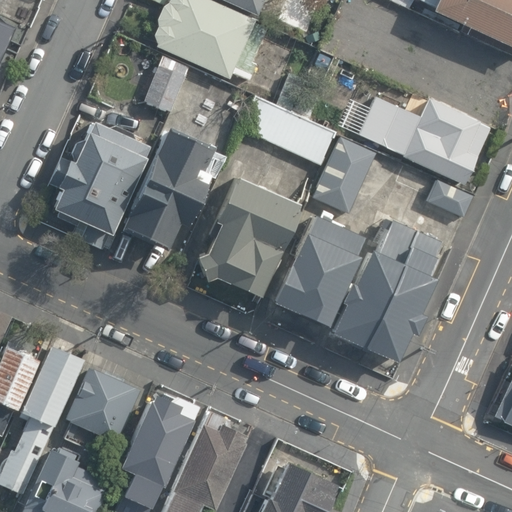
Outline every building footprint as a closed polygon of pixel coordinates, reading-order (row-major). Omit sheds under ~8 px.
[(264,24),(204,0),(162,0),(149,20),(151,45),(223,78),(225,72),(243,79),(264,24)] [(217,0),(252,16),(258,0),(217,0)] [(511,0),(430,0),(428,4),(511,42),(511,0)] [(511,63),(511,62),(408,14),(394,44),(407,50),(409,45),(418,49),(403,82),(485,120),(511,63)] [(312,52),(334,62),(349,27),(328,17),(312,52)] [(0,48),(10,27),(0,22),(0,48)] [(188,68),(161,57),(142,102),(169,113),(188,68)] [(240,130),(320,166),(335,133),(254,96),(240,130)] [(416,115),(374,96),(357,132),(462,180),(486,127),(424,99),(416,115)] [(111,232),(143,162),(141,161),(146,150),(134,144),(130,136),(113,128),(104,131),(90,125),(85,136),(84,136),(81,142),(74,144),(69,156),(72,164),(59,158),(47,185),(55,188),(54,191),(59,193),(50,212),(75,224),(71,235),(80,239),(79,241),(101,251),(102,248),(108,250),(115,234),(111,232)] [(201,147),(159,129),(117,226),(164,247),(174,222),(183,226),(204,177),(190,171),(201,147)] [(347,215),(375,154),(338,138),(310,199),(347,215)] [(297,205),(223,174),(184,266),(259,297),(297,205)] [(435,181),(426,203),(462,219),(472,197),(435,181)] [(413,229),(380,214),(329,331),(362,346),(413,229)] [(358,241),(301,216),(264,302),(321,327),(358,241)] [(443,241),(413,229),(362,346),(391,359),(443,241)] [(37,355),(0,340),(0,402),(16,409),(37,355)] [(79,355),(47,342),(19,410),(24,414),(0,464),(0,479),(18,490),(79,355)] [(511,360),(489,412),(511,421),(511,360)] [(132,382),(83,365),(62,414),(112,435),(132,382)] [(139,511),(191,403),(149,383),(114,459),(125,465),(109,507),(119,511),(139,511)] [(219,416),(197,409),(154,511),(189,511),(195,502),(206,505),(240,431),(222,424),(219,416)] [(60,444),(45,446),(14,511),(85,511),(99,487),(69,472),(75,452),(60,444)] [(319,511),(334,481),(272,455),(245,511),(319,511)]
